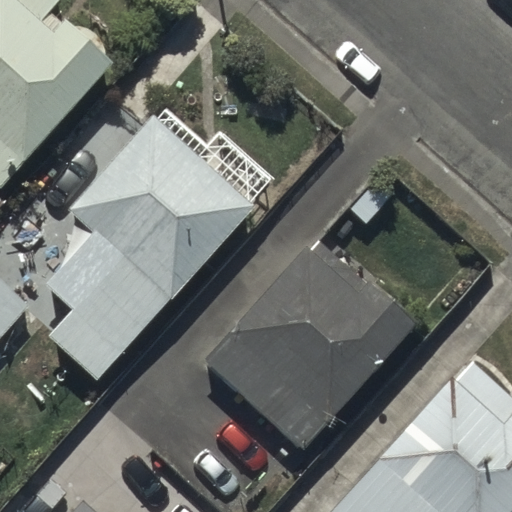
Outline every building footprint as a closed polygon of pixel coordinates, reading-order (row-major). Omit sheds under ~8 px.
[(0,0),(0,176),(2,178),(115,50),(104,40),(117,26),(87,0),(86,0),(75,12),(63,1),(58,7),(50,0),(0,0)] [(99,369),(272,168),(216,120),(206,132),(166,98),(158,107),(152,102),(70,198),(92,216),(44,271),(73,296),(48,325),(99,369)] [(313,239),(306,232),(203,351),(301,435),(380,345),(384,349),(419,309),(369,264),(364,270),(320,231),(313,239)] [(0,328),(28,295),(0,271),(0,328)] [(459,370),(452,364),(330,507),(336,511),(500,511),(511,498),(511,387),(473,354),(459,370)] [(104,511),(82,492),(63,511),(104,511)]
